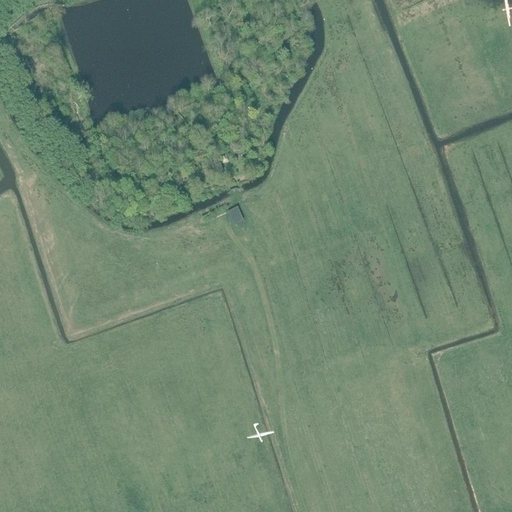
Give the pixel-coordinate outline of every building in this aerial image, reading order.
[(202,169),(206,180),(214,177),(210,166),(202,169)] [(212,169),(215,177),(223,174),(220,166),(212,169)] [(199,170),(186,175),(189,181),(201,176),(199,170)] [(204,224),(227,214),(224,209),(202,219),(204,224)] [(233,227),(243,223),(237,210),(228,214),(233,227)]
